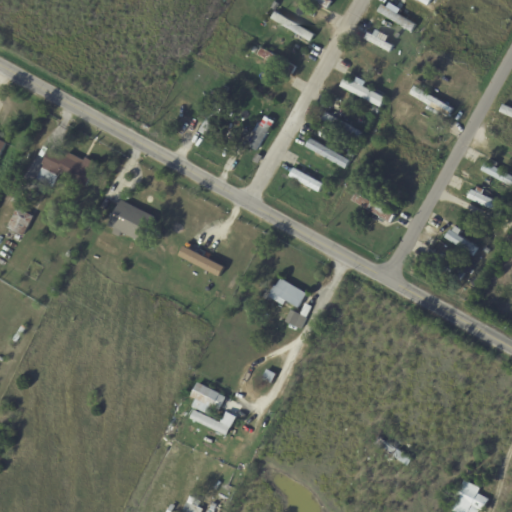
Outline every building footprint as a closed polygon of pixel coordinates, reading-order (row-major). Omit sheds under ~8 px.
[(328,0),(333,3),(328,10),(311,0),(328,0)] [(280,6),(275,12),(271,9),(275,3),(280,6)] [(416,24),(381,5),(377,12),(412,31),(416,24)] [(283,17),(315,36),(311,43),(272,19),(276,12),(283,17)] [(377,31),(380,33),(377,38),(394,47),(390,53),(364,39),(368,33),(373,36),(376,30),(377,31)] [(269,52),(297,68),(294,75),(259,55),(263,49),(269,52)] [(381,109),(341,87),(346,78),(355,83),(359,75),(367,80),(363,87),(386,99),(381,109)] [(420,88),(414,85),(417,80),(423,84),(420,88)] [(221,94),(225,87),(229,89),(226,96),(221,94)] [(424,93),(454,111),(450,119),(410,95),(415,87),(424,93)] [(199,134),(207,120),(201,117),(204,112),(209,114),(215,103),(216,104),(220,96),(227,100),(223,108),(224,108),(218,118),(220,119),(218,123),(215,122),(207,138),(199,134)] [(266,100),(272,104),(269,108),(263,105),(266,100)] [(333,117),(362,134),(358,141),(321,120),(325,113),(333,117)] [(275,123),(258,152),(249,147),(266,118),(275,123)] [(324,147),(350,162),(346,170),(307,147),(311,139),(324,147)] [(355,142),(361,146),(357,151),(352,147),(355,142)] [(68,154),(83,163),(85,159),(97,166),(85,189),(60,175),(52,190),(37,181),(44,168),(42,166),(49,152),(58,157),(58,156),(65,160),(68,154)] [(253,163),(257,155),(263,159),(259,166),(253,163)] [(490,165),(511,177),(511,188),(482,171),(486,163),(490,165)] [(301,172),(324,185),(319,193),(290,177),(295,169),(301,172)] [(326,187),(324,186),(327,181),(333,184),(330,189),(326,187)] [(362,197),(353,192),(356,186),(366,192),(362,197)] [(476,192),(508,208),(504,216),(468,199),(472,190),(476,192)] [(392,224),(391,225),(354,204),(358,196),(395,218),(392,224)] [(122,203),(154,219),(141,244),(122,235),(119,240),(113,236),(115,231),(109,228),(112,221),(111,220),(113,217),(114,218),(121,202),(122,203)] [(30,218),(31,219),(21,238),(5,229),(15,210),(30,218)] [(474,257),(446,238),(451,230),(453,232),(456,227),(462,231),(459,236),(479,249),(474,257)] [(178,258),(221,276),(225,265),(183,248),(178,258)] [(440,260),(466,276),(461,284),(430,266),(435,258),(440,260)] [(307,297),(298,311),(286,304),(283,308),(269,299),(275,289),(276,290),(281,281),(307,296),(307,297)] [(302,330),(302,332),(285,324),(291,312),(299,316),(299,315),(301,316),(305,306),(312,309),(302,330)] [(276,377),(272,385),(262,379),(267,371),(277,376),(276,377)] [(223,399),(226,400),(220,413),(213,410),(213,411),(205,407),(202,412),(193,408),(196,402),(191,400),(198,385),(220,396),(220,397),(223,399)] [(234,418),(231,425),(224,422),(228,415),(234,418)] [(379,438),(412,460),(408,467),(374,445),(379,438)] [(480,490),(478,495),(489,500),(483,511),(479,510),(478,511),(455,511),(450,509),(464,481),(481,489),(480,490)] [(203,510),(202,511),(182,511),(190,497),(200,502),(198,507),(203,510)] [(206,511),(207,511),(209,511),(212,503),(217,505),(213,511),(206,511)]
